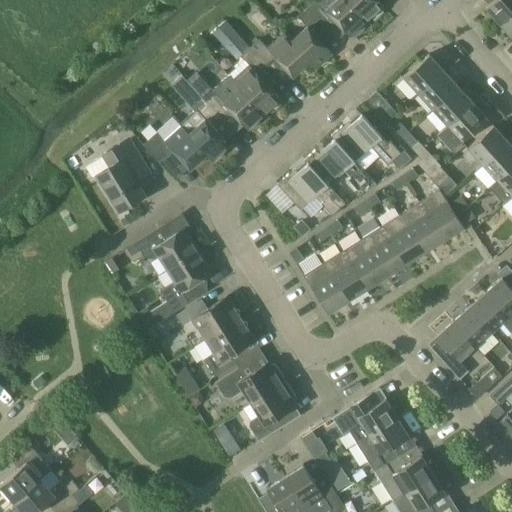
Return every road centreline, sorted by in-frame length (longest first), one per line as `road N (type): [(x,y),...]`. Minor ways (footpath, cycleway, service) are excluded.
road 1 (residential): [(222,205),(438,2)]
road 2 (residential): [(511,470),(403,343),(380,332),(306,352)]
road 3 (residential): [(306,352),(337,402),(236,469)]
road 4 (residential): [(306,352),(222,205)]
road 5 (residential): [(222,205),(186,200),(104,250)]
